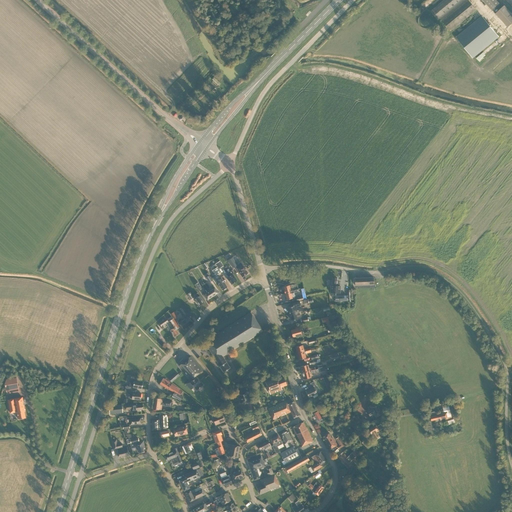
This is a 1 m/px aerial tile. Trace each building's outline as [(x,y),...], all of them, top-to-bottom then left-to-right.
[(440,18),(451,31),(453,33),(457,30),(455,28),(477,9),(468,0),(443,0),(430,11),(438,20),(440,18)] [(499,3),(496,0),(482,0),(492,10),(499,3)] [(511,22),(511,13),(505,5),(495,14),(507,27),(511,22)] [(499,37),(482,16),(457,37),(474,57),(499,37)] [(265,76),(256,86),(257,88),(267,78),(265,76)] [(236,268),(237,269),(242,277),(248,273),(242,265),(239,267),(236,268)] [(216,275),(221,272),(219,270),(217,267),(212,270),(215,276),(216,275)] [(233,273),(232,270),(226,274),(228,276),(227,277),(231,284),(237,281),(232,274),(233,273)] [(337,278),(332,277),(332,285),(331,285),(330,292),(340,293),(340,286),(339,286),(339,281),(337,281),(337,278)] [(227,287),(221,278),(216,281),(222,290),(227,287)] [(213,296),(204,283),(203,282),(201,283),(202,285),(206,292),(203,294),(207,300),(213,296)] [(204,283),(213,296),(218,293),(213,285),(210,287),(206,282),(204,283)] [(290,292),(290,291),(290,288),(292,287),(292,284),(283,286),(285,293),(290,292)] [(290,292),(285,293),(286,300),(292,298),(291,293),(298,292),(297,289),(290,291),(290,292)] [(204,302),(197,293),(195,294),(197,297),(194,298),(199,306),(204,302)] [(288,307),(290,314),(295,313),(295,312),(301,311),(299,301),(292,303),(293,306),(288,307)] [(295,313),(290,314),(291,320),(297,319),(296,314),(299,313),(298,311),(295,312),(295,313)] [(262,331),(250,312),(208,339),(209,341),(205,344),(220,366),(223,372),(230,368),(222,356),(262,331)] [(193,323),(188,316),(179,322),(180,323),(184,329),(193,323)] [(332,324),(330,316),(321,318),(322,322),(326,322),(327,325),(332,324)] [(168,322),(166,318),(159,323),(161,326),(168,322)] [(179,327),(173,318),(169,321),(173,328),(170,330),(174,336),(179,333),(176,329),(179,327)] [(301,335),(299,326),(295,327),(295,329),(291,330),(293,337),(301,335)] [(295,347),(297,354),(310,350),(309,348),(303,349),(302,345),(295,347)] [(311,352),(310,350),(297,354),(298,359),(306,358),(305,353),(311,352)] [(202,370),(191,356),(179,366),(186,374),(187,374),(193,380),(190,382),(196,390),(203,385),(195,376),(202,370)] [(302,373),(315,370),(314,367),(308,369),(307,364),(300,366),(302,373)] [(315,370),(302,373),(303,379),(311,377),(310,373),(315,372),(315,370)] [(271,394),(275,392),(276,392),(275,391),(277,390),(277,391),(282,389),(281,387),(287,385),(283,378),(278,380),(277,377),(273,379),(274,380),(272,380),(272,379),(265,382),(271,394)] [(6,390),(9,390),(10,393),(19,391),(17,378),(4,380),(6,390)] [(172,396),(171,397),(176,400),(177,399),(180,401),(182,397),(177,393),(180,389),(176,387),(176,386),(171,384),(172,383),(163,378),(160,384),(173,392),(173,391),(174,392),(172,396)] [(132,380),(131,380),(130,386),(133,386),(133,387),(141,388),(142,385),(143,382),(134,381),(132,380)] [(315,384),(314,382),(308,384),(310,389),(306,391),(309,397),(317,393),(313,385),(315,384)] [(250,401),(247,391),(244,392),(238,394),(238,395),(239,395),(240,399),(239,399),(240,403),(245,402),(250,401)] [(23,402),(23,397),(8,400),(10,413),(16,412),(17,413),(18,419),(25,418),(24,411),(25,411),(24,405),(23,405),(23,402)] [(163,399),(154,398),(153,409),(161,410),(162,405),(164,405),(164,406),(171,407),(172,401),(165,400),(165,401),(164,401),(164,403),(162,402),(162,401),(163,402),(163,399)] [(286,401),(281,403),(285,414),(290,412),(287,405),(288,404),(286,401)] [(287,405),(290,412),(292,418),(299,415),(293,402),(288,404),(287,405)] [(381,414),(375,402),(369,406),(371,409),(367,412),(369,416),(374,413),(376,417),(381,414)] [(136,405),(136,403),(131,404),(125,404),(126,409),(131,409),(132,412),(141,411),(140,409),(143,409),(142,404),(136,405)] [(281,403),(276,405),(276,406),(275,406),(279,417),(285,414),(281,403)] [(122,409),(122,405),(109,406),(110,414),(118,413),(118,409),(122,409)] [(274,407),(274,406),(268,408),(273,419),(279,417),(275,406),(274,407)] [(449,409),(448,406),(442,407),(443,411),(443,412),(439,413),(438,413),(437,413),(436,411),(428,413),(430,417),(431,421),(435,420),(436,422),(438,421),(447,419),(452,418),(451,416),(451,415),(449,409)] [(216,412),(220,423),(224,421),(222,414),(218,415),(217,411),(216,412)] [(168,427),(167,415),(159,415),(159,420),(152,420),(152,429),(160,429),(160,427),(168,427)] [(142,419),(142,416),(127,417),(128,422),(130,421),(130,424),(141,423),(141,419),(142,419)] [(256,423),(254,416),(248,419),(250,425),(256,423)] [(306,428),(303,422),(292,427),(295,433),(302,446),(313,441),(306,427),(306,428)] [(383,427),(381,423),(377,426),(376,424),(368,429),(372,436),(375,440),(379,437),(376,432),(383,427)] [(262,435),(256,424),(251,426),(253,432),(244,436),(247,442),(262,435)] [(187,433),(185,425),(173,428),(175,436),(187,433)] [(221,434),(220,429),(212,432),(215,443),(217,442),(219,447),(218,448),(220,454),(224,453),(220,441),(222,440),(220,435),(221,434)] [(287,433),(286,432),(282,434),(283,437),(283,438),(286,443),(292,440),(288,432),(287,433)] [(331,438),(328,434),(323,437),(330,449),(337,444),(332,437),(331,438)] [(282,443),(278,435),(270,439),(274,445),(272,446),(276,453),(280,451),(278,448),(277,446),(283,444),(282,443)] [(344,446),(339,437),(336,439),(339,445),(337,446),(339,449),(344,446)] [(139,442),(138,438),(130,440),(130,439),(126,440),(127,443),(130,443),(131,448),(136,447),(137,450),(138,449),(139,452),(144,451),(143,448),(145,448),(143,441),(139,442)] [(119,457),(124,456),(129,455),(127,447),(123,448),(121,443),(119,443),(118,440),(117,441),(117,439),(112,441),(114,449),(121,447),(121,449),(117,450),(119,457)] [(268,452),(269,451),(267,449),(271,447),(268,440),(260,444),(260,445),(258,446),(258,447),(259,449),(260,450),(262,449),(267,458),(270,456),(268,452)] [(188,445),(188,443),(183,445),(186,452),(193,449),(191,444),(188,445)] [(299,457),(293,446),(280,453),(286,464),(299,457)] [(167,460),(173,458),(173,460),(177,459),(179,463),(182,461),(177,448),(164,453),(167,460)] [(238,452),(230,450),(228,456),(229,456),(228,458),(231,458),(232,456),(237,457),(238,452)] [(353,463),(351,461),(358,453),(354,450),(347,457),(342,452),(338,457),(348,467),(353,463)] [(325,461),(320,452),(314,455),(315,455),(313,456),(311,457),(313,461),(315,460),(317,463),(310,466),(310,467),(308,468),(311,473),(313,471),(313,472),(323,466),(321,463),(325,461)] [(265,466),(261,455),(247,460),(254,479),(262,476),(260,471),(259,472),(258,468),(265,466)] [(307,455),(286,467),(289,472),(299,466),(309,460),(307,455)] [(200,477),(197,470),(196,469),(183,475),(185,478),(179,480),(184,491),(189,488),(188,484),(189,484),(194,482),(193,480),(193,479),(200,477)] [(279,487),(274,474),(260,480),(262,484),(256,486),(259,494),(271,489),(271,490),(279,487)] [(232,483),(229,475),(221,478),(224,486),(232,483)] [(323,488),(316,482),(313,486),(310,483),(307,486),(311,489),(311,490),(318,495),(323,488)] [(207,490),(206,488),(204,488),(203,489),(202,489),(201,486),(194,489),(191,490),(185,493),(189,501),(204,494),(205,494),(208,493),(207,490)] [(297,497),(293,493),(288,497),(292,501),(297,497)] [(301,511),(305,510),(299,500),(295,503),(297,506),(293,509),(295,511),(301,511)] [(212,504),(210,501),(193,509),(194,511),(202,511),(207,509),(206,507),(212,504)]
